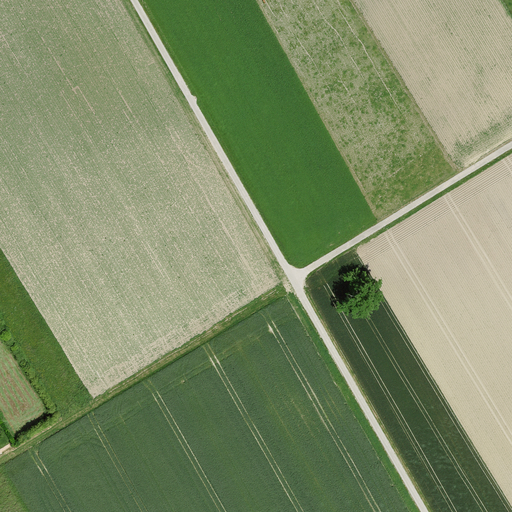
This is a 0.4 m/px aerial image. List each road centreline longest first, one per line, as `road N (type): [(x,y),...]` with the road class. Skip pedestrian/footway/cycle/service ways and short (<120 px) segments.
road 1 (track): [(423,511),(132,0)]
road 2 (track): [(511,144),(291,280)]
